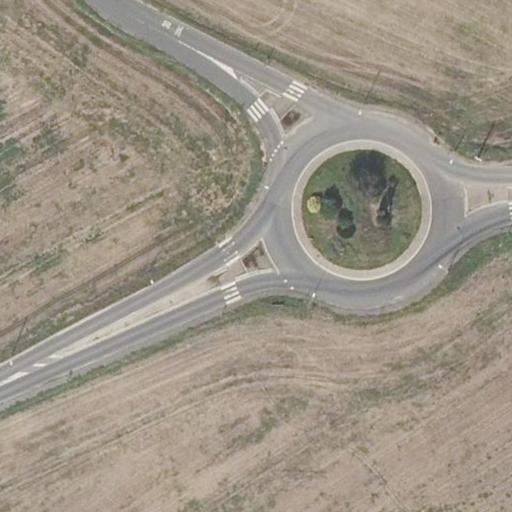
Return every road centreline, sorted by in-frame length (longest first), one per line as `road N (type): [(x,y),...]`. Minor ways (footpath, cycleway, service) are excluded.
road 1 (tertiary): [(0,386),(258,283),(310,282)]
road 2 (tertiary): [(272,214),(230,252),(0,381)]
road 3 (residential): [(368,129),(198,51)]
road 4 (residential): [(198,51),(257,110),(286,165)]
road 5 (tertiary): [(310,282),(364,295),(414,273),(431,251)]
